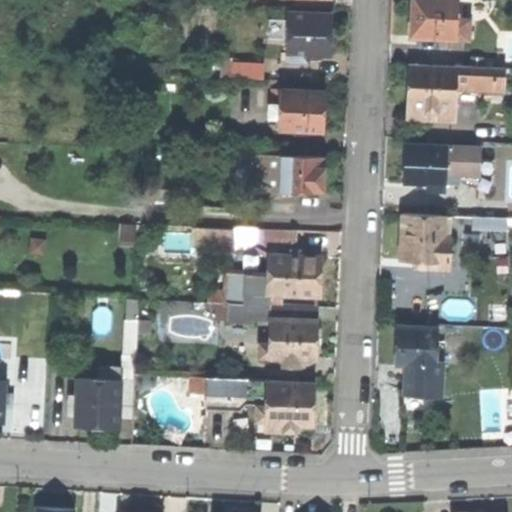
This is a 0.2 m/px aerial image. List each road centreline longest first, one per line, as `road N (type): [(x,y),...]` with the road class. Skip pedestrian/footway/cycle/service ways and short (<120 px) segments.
road 1 (residential): [(351,478),(371,0)]
road 2 (residential): [(0,458),(351,478)]
road 3 (residential): [(351,478),(511,472)]
